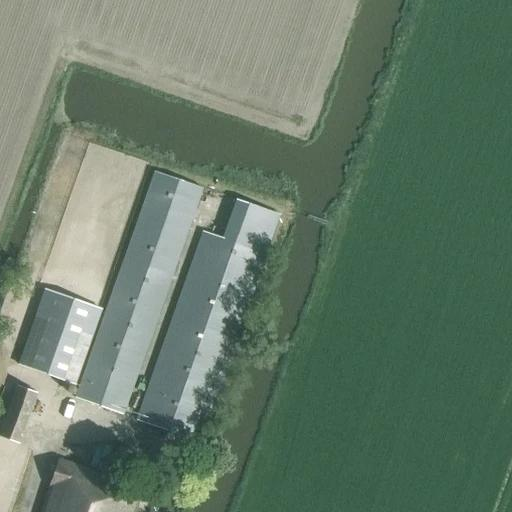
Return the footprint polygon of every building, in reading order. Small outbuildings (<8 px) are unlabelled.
[(76,398),(124,416),(203,189),(156,172),(76,398)] [(138,421),(201,443),(280,215),(236,201),(223,240),(204,233),(138,421)] [(19,366),(76,386),(102,310),(45,290),(19,366)] [(0,437),(20,444),(37,394),(18,386),(0,437)] [(135,511),(144,489),(112,477),(59,460),(42,511),(135,511)]
